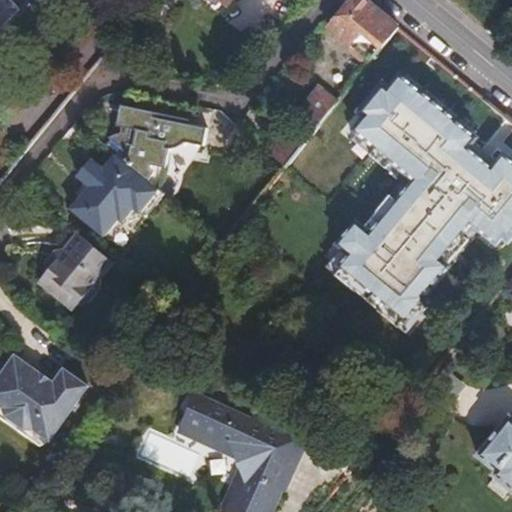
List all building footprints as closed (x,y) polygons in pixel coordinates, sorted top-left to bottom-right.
[(0,0),(0,31),(25,7),(17,0),(0,0)] [(365,56),(370,60),(396,28),(395,27),(362,0),(352,0),(330,28),(353,46),(349,51),(361,61),(365,56)] [(511,12),(502,25),(511,33),(511,32),(511,12)] [(336,245),(347,254),(337,267),(404,322),(424,297),(422,296),(447,266),(439,259),(469,223),(494,243),(502,234),(507,239),(511,233),(511,162),(500,153),(490,166),(466,147),(475,137),(399,74),(387,88),(381,83),(357,112),(363,117),(352,130),(412,180),(368,233),(355,222),(336,245)] [(302,107),(320,122),(337,101),(319,86),(302,107)] [(114,155),(156,188),(160,181),(165,172),(167,162),(165,160),(166,158),(166,155),(166,151),(168,151),(170,152),(173,152),(175,152),(177,151),(179,150),(181,148),(183,146),(184,144),(201,148),(205,129),(160,120),(151,118),(152,112),(117,105),(114,124),(120,125),(118,131),(116,132),(114,132),(112,133),(110,135),(108,136),(106,138),(110,141),(106,147),(109,150),(114,155)] [(114,155),(109,150),(97,164),(102,169),(114,155)] [(146,217),(164,195),(156,188),(114,155),(102,169),(97,164),(91,159),(76,176),(83,182),(88,187),(79,197),(69,209),(103,236),(118,218),(122,221),(134,207),(146,217)] [(74,193),(79,197),(88,187),(83,182),(74,193)] [(99,278),(111,262),(76,234),(64,249),(56,249),(57,257),(52,263),(43,264),(43,273),(37,280),(49,291),(55,291),(56,297),(72,310),(76,305),(86,304),(100,286),(99,278)] [(57,257),(56,249),(43,264),(52,263),(57,257)] [(511,266),(493,289),(511,303),(511,266)] [(15,354),(0,374),(0,405),(2,406),(4,414),(24,429),(32,428),(48,440),(88,386),(64,368),(53,382),(15,354)] [(158,424),(195,444),(198,439),(213,447),(209,454),(213,471),(219,474),(199,511),(200,511),(247,511),(260,489),(251,485),(265,461),(273,466),(285,442),(233,414),(230,420),(176,392),(158,424)] [(2,406),(0,405),(0,417),(38,446),(48,440),(32,428),(24,429),(4,414),(2,406)] [(511,423),(501,413),(465,453),(485,471),(483,473),(504,493),(507,489),(511,493),(511,423)] [(198,439),(195,444),(193,446),(209,454),(213,447),(198,439)] [(289,444),(285,442),(273,466),(265,461),(251,485),(260,489),(263,490),(289,444)] [(219,474),(213,471),(193,507),(199,511),(219,474)]
